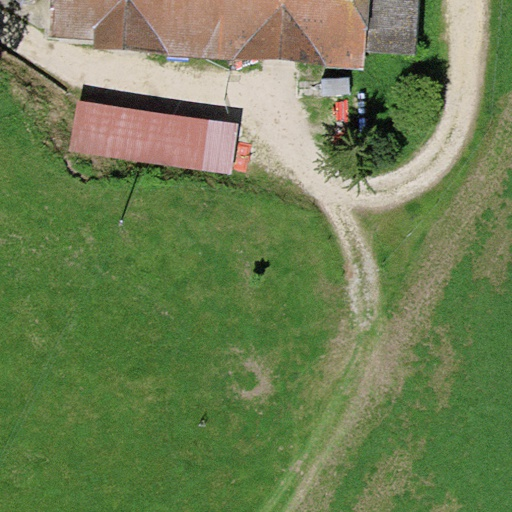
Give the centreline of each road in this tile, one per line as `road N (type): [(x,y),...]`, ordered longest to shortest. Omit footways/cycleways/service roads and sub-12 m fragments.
road 1 (track): [(0,36),(91,84),(247,120),(328,182),(364,230),(368,279),(361,323),(334,371),(298,402)]
road 2 (track): [(328,182),(382,192),(419,184),(451,159),(467,85),(460,0)]
